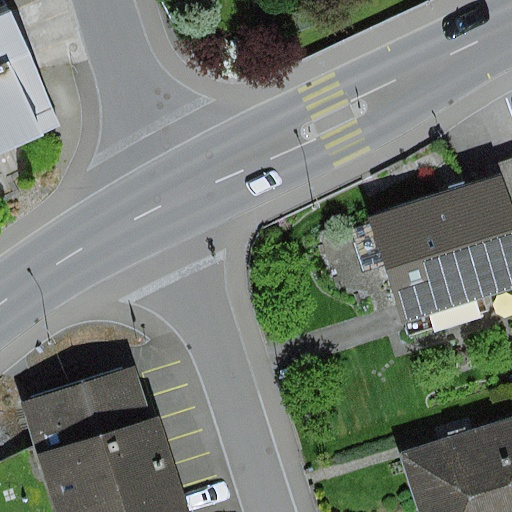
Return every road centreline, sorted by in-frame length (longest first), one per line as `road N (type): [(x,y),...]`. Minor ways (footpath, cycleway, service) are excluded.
road 1 (primary): [(511,27),(162,207)]
road 2 (residential): [(162,207),(172,263),(212,339),(269,511)]
road 3 (residential): [(103,0),(152,148),(162,207)]
road 4 (primary): [(162,207),(79,248),(0,303)]
